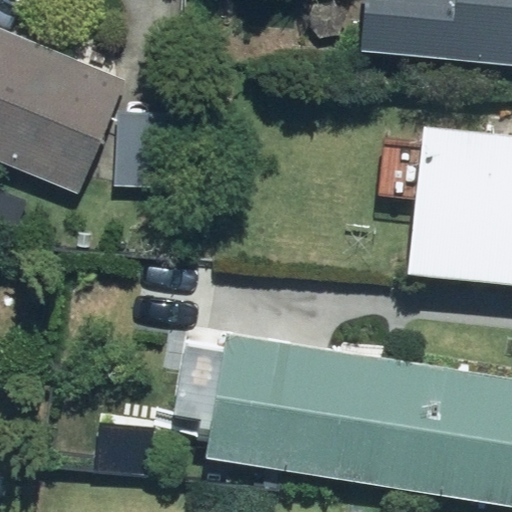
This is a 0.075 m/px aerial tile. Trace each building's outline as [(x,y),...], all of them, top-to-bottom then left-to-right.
[(511,0),(340,0),(336,51),(511,66),(511,0)] [(120,79),(0,28),(0,165),(70,196),(120,79)] [(180,114),(113,110),(109,186),(176,190),(180,114)] [(511,131),(399,125),(389,279),(511,285),(511,131)] [(511,383),(210,334),(190,457),(511,510),(511,383)]
